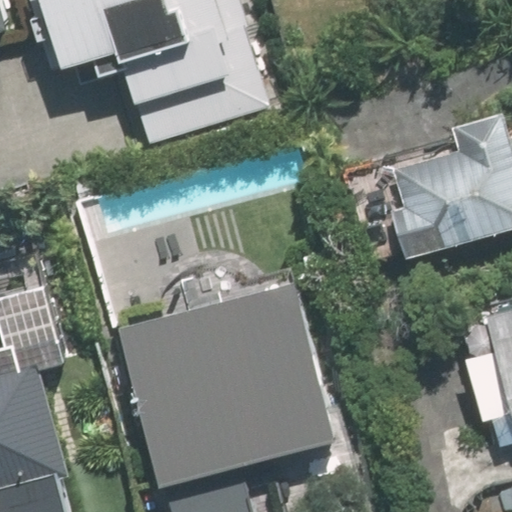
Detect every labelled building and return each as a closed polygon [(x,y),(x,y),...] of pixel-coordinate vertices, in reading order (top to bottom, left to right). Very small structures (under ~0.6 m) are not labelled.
[(0,0),(0,31),(27,24),(19,0),(0,0)] [(153,139),(279,103),(250,0),(44,0),(63,65),(82,60),(88,81),(133,69),(153,139)] [(511,128),(396,157),(419,252),(511,229),(511,128)] [(42,231),(0,244),(0,288),(20,350),(74,333),(42,231)] [(184,277),(173,298),(132,308),(182,511),(263,511),(251,461),(350,436),(310,276),(302,278),(299,266),(257,277),(244,267),(225,262),(206,264),(184,277)] [(511,303),(497,308),(508,353),(486,358),(480,368),(491,411),(499,416),(511,412),(511,303)] [(0,495),(81,473),(46,349),(0,361),(0,511),(2,511),(0,502),(0,495)]
